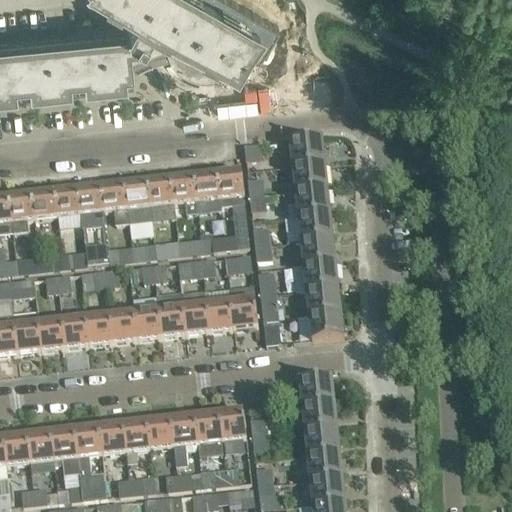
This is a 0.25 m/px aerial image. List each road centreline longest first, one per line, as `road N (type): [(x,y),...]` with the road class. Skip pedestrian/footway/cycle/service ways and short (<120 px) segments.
road 1 (residential): [(453,511),(439,189),(420,161),(375,147)]
road 2 (residential): [(0,400),(383,357)]
road 3 (residential): [(0,160),(339,120),(359,126)]
road 4 (residential): [(383,357),(375,147)]
road 5 (residential): [(389,511),(383,357)]
